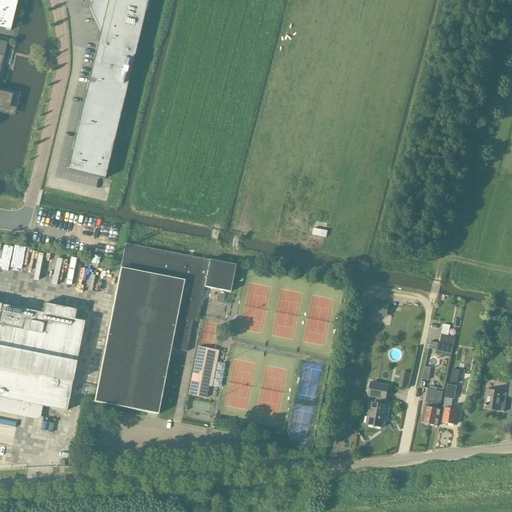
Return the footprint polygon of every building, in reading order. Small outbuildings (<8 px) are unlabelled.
[(0,0),(0,29),(10,31),(17,2),(8,0),(0,0)] [(100,32),(67,170),(104,179),(147,0),(91,0),(89,9),(100,32)] [(0,91),(0,109),(11,112),(15,95),(0,91)] [(312,229),(311,235),(325,237),(326,231),(325,231),(313,229),(312,229)] [(125,244),(94,403),(158,415),(171,349),(186,352),(192,321),(197,322),(204,287),(229,292),(234,265),(125,244)] [(369,301),(367,315),(386,318),(389,305),(369,301)] [(0,408),(39,417),(41,407),(65,412),(83,322),(0,305),(0,408)] [(435,352),(436,351),(451,354),(455,337),(448,335),(450,326),(443,325),(439,344),(430,342),(428,351),(435,352)] [(213,356),(197,353),(189,395),(205,398),(213,356)] [(425,367),(422,379),(428,381),(431,368),(425,367)] [(453,369),(450,382),(457,383),(460,371),(453,369)] [(214,372),(212,386),(219,387),(221,373),(214,372)] [(408,387),(409,372),(400,372),(399,387),(408,387)] [(371,403),(367,425),(382,428),(384,418),(385,415),(387,415),(388,407),(383,406),(384,400),(385,400),(388,386),(371,383),(368,397),(375,398),(374,404),(371,403)] [(447,385),(445,398),(443,408),(445,409),(442,423),(455,425),(457,410),(451,409),(452,400),(454,400),(457,387),(447,385)] [(421,424),(428,425),(436,390),(428,388),(424,406),(421,424)] [(483,409),(503,412),(506,393),(486,389),(483,409)] [(443,391),(436,390),(428,425),(437,427),(440,409),(437,408),(438,403),(440,403),(443,391)]
